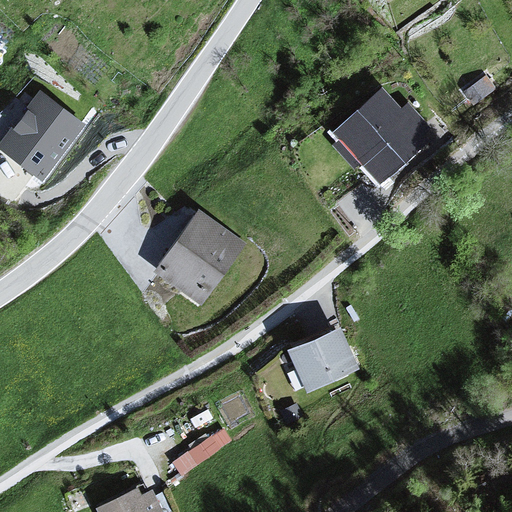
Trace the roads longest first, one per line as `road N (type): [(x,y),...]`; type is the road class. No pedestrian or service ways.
road 1 (unclassified): [(0,488),(299,300),(511,120)]
road 2 (tertiary): [(0,292),(81,226),(248,0)]
road 3 (unclassified): [(341,511),(438,444),(511,421)]
